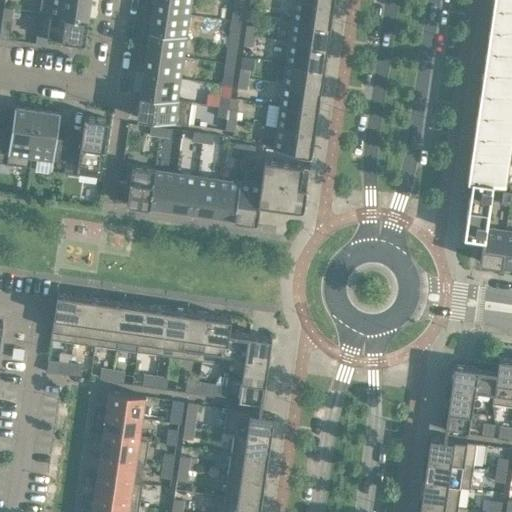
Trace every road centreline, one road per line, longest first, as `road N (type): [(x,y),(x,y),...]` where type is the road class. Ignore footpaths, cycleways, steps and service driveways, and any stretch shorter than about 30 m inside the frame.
road 1 (tertiary): [(388,257),(433,0)]
road 2 (tertiary): [(392,0),(361,254)]
road 3 (residential): [(7,511),(37,302),(0,297)]
road 4 (residential): [(121,0),(108,88),(0,73)]
road 5 (tertiary): [(351,320),(315,511)]
road 6 (tertiary): [(361,511),(379,325)]
